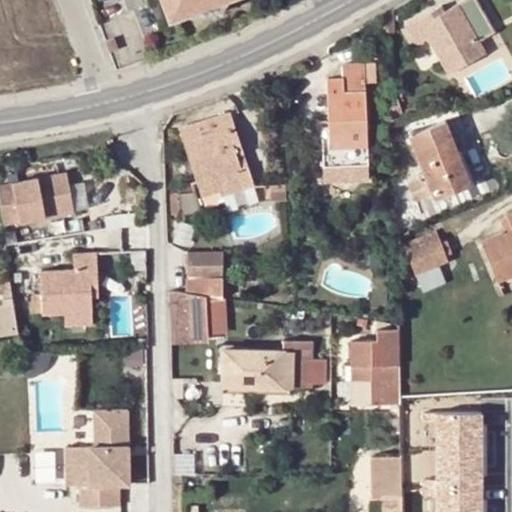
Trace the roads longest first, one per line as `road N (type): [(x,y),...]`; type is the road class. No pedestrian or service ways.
road 1 (residential): [(168,511),(156,173),(123,127)]
road 2 (secondary): [(105,103),(271,37),(340,0)]
